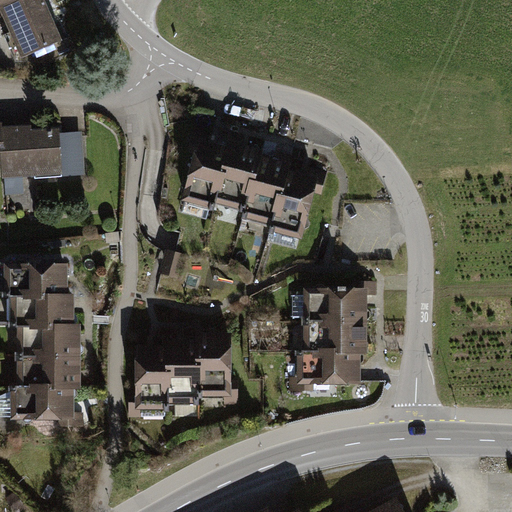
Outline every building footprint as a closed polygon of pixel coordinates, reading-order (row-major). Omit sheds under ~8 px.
[(0,0),(0,9),(20,0),(0,0)] [(20,0),(0,9),(23,62),(65,43),(45,0),(20,0)] [(0,173),(10,173),(7,130),(7,126),(0,126),(0,173)] [(7,130),(10,173),(10,183),(69,180),(67,132),(38,134),(38,128),(7,130)] [(221,214),(222,208),(238,147),(206,139),(188,205),(221,214)] [(222,208),(251,216),(266,158),(269,150),(240,142),(238,147),(222,208)] [(249,223),(278,231),(293,174),(295,166),(266,158),(251,216),(249,223)] [(312,178),(293,174),(278,231),(277,236),(308,244),(322,190),(328,191),(332,177),(314,172),(312,178)] [(8,300),(14,300),(74,299),(74,266),(8,267),(8,300)] [(313,328),(375,327),(374,300),(378,300),(378,285),(365,285),(365,291),(313,292),(313,328)] [(81,299),(74,299),(14,300),(14,330),(22,330),(82,330),(81,299)] [(307,356),(366,355),(375,354),(375,327),(313,328),(307,328),(307,356)] [(86,329),(82,330),(22,330),(22,359),(87,358),(86,329)] [(203,335),(203,341),(205,399),(240,398),(238,334),(203,335)] [(172,342),(172,347),(174,405),(205,404),(205,399),(203,341),(172,342)] [(174,412),(174,405),(172,347),(139,348),(140,413),(174,412)] [(366,355),(307,356),(303,356),(303,387),(367,386),(366,355)] [(22,359),(23,389),(80,389),(87,389),(87,358),(22,359)] [(81,422),(80,389),(23,389),(14,390),(14,422),(81,422)] [(405,511),(398,497),(369,511),(302,511),(299,506),(288,511),(271,511),(269,507),(258,511),(405,511)]
